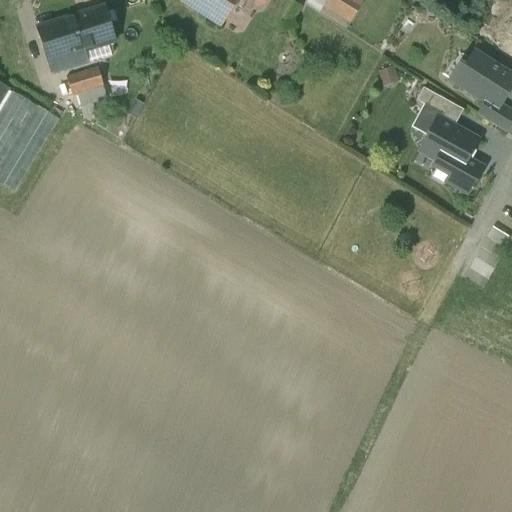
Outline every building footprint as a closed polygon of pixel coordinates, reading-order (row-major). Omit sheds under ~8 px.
[(182,0),(182,1),(220,25),(235,0),(182,0)] [(355,0),(329,0),(328,2),(327,2),(323,7),(350,23),(362,4),(355,0)] [(103,8),(37,29),(52,74),(87,63),(83,52),(107,44),(114,42),(103,8)] [(107,44),(83,52),(87,63),(111,55),(107,44)] [(511,84),(511,77),(474,54),(464,69),(455,84),(485,103),(496,110),(499,105),(511,84)] [(449,81),(455,84),(464,69),(459,65),(449,81)] [(97,69),(66,79),(71,96),(76,94),(102,86),(97,69)] [(107,100),(102,86),(76,94),(81,108),(107,100)] [(424,106),(441,115),(448,103),(423,89),(416,102),(424,106)] [(0,186),(14,195),(59,120),(12,93),(0,113),(0,186)] [(441,115),(438,120),(453,128),(462,111),(448,103),(441,115)] [(511,113),(499,105),(496,110),(485,103),(477,116),(506,134),(511,123),(511,113)] [(411,128),(428,137),(437,120),(438,120),(441,115),(424,106),(411,128)] [(438,120),(437,120),(428,137),(420,151),(437,161),(459,172),(465,161),(476,141),(453,128),(438,120)] [(465,161),(459,172),(437,161),(430,173),(431,178),(443,184),(447,182),(461,190),(466,189),(470,181),(474,180),(479,172),(477,167),(465,161)]
